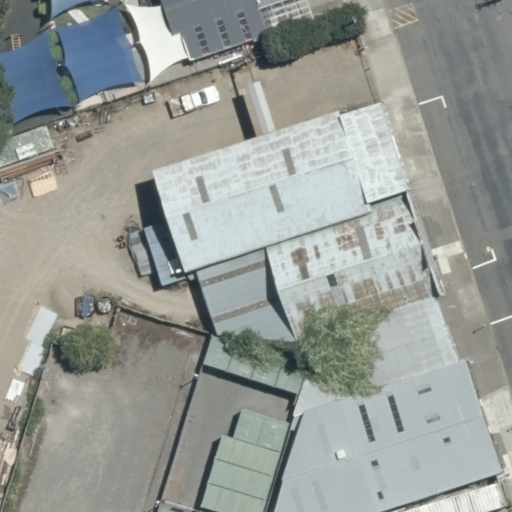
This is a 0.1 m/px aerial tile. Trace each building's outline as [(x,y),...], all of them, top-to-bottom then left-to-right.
[(165,0),(177,37),(185,34),(195,62),(320,22),(311,0),(165,0)] [(310,414),(464,365),(443,300),(454,297),(393,106),(389,107),(384,101),(163,173),(195,276),(203,274),(224,337),(303,345),(313,367),(304,397),(296,417),(298,418),(310,414)] [(313,367),(217,337),(208,365),(304,397),(313,367)] [(464,365),(310,414),(289,483),(291,484),(282,511),(392,511),(509,475),(472,362),(464,365)] [(238,440),(228,436),(206,509),(215,511),(269,511),(293,424),(247,410),(238,440)]
